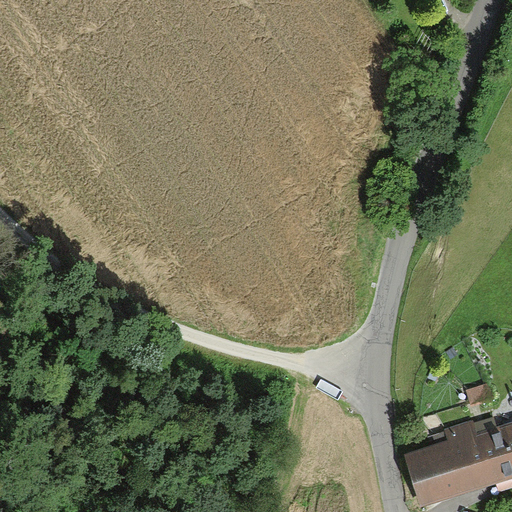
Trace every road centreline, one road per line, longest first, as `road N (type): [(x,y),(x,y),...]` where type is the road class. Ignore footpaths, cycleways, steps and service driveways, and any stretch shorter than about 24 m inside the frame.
road 1 (residential): [(395,511),(379,419),(395,263),(488,0)]
road 2 (track): [(0,216),(56,270),(121,312),(259,361),(379,381)]
